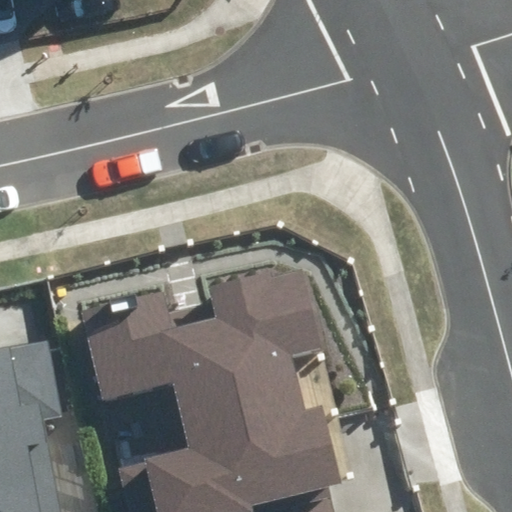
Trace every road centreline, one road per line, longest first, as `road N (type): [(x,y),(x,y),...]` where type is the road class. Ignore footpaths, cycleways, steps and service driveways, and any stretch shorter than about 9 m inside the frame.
road 1 (residential): [(412,60),(0,163)]
road 2 (residential): [(412,60),(511,363)]
